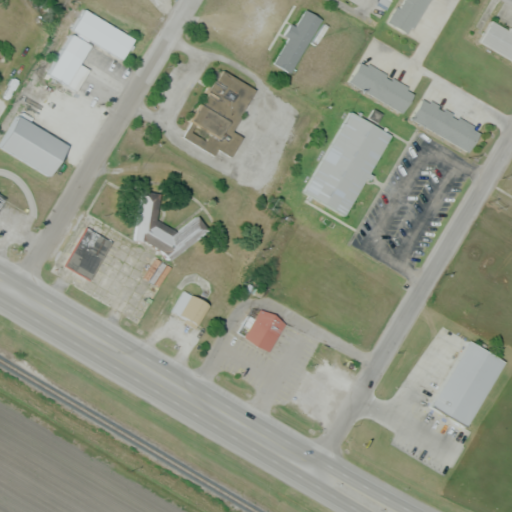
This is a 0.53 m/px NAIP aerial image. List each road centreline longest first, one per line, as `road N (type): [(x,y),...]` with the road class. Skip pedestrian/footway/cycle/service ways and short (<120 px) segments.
road 1 (residential): [(511,137),(307,468)]
road 2 (trunk): [(0,283),(307,468)]
road 3 (residential): [(192,0),(22,296)]
road 4 (trunk): [(421,511),(335,469),(307,468)]
